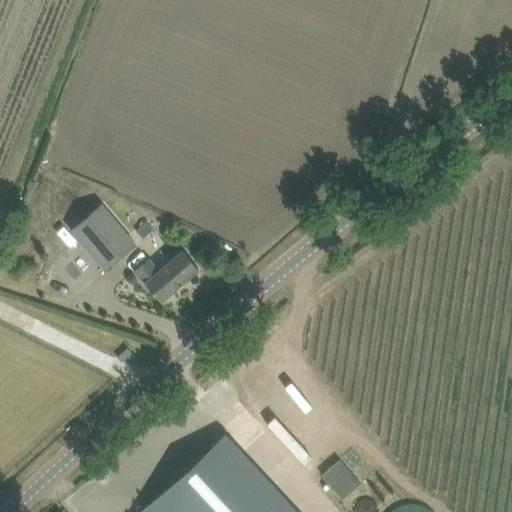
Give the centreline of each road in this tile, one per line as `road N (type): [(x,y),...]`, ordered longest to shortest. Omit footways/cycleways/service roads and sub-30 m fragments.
road 1 (tertiary): [(11,511),(233,312),(440,139),(511,90)]
road 2 (track): [(0,281),(193,347)]
